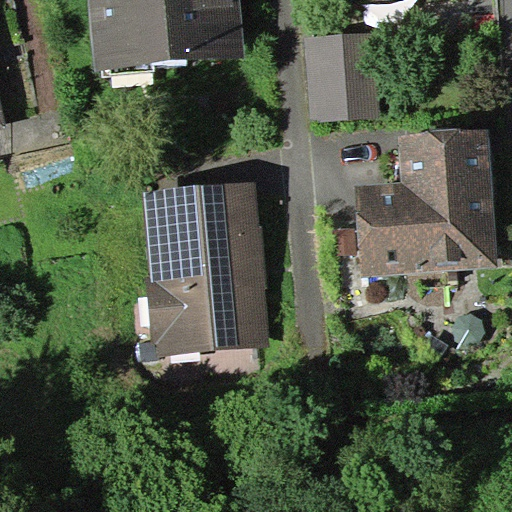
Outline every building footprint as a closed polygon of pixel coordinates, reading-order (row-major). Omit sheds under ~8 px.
[(240,0),(93,0),(99,77),(245,67),(240,0)] [(369,41),(307,44),(309,125),(372,123),(369,41)] [(0,84),(0,137),(10,135),(0,84)] [(408,190),(365,192),(368,276),(505,271),(500,141),(406,144),(408,190)] [(257,197),(145,200),(150,359),(262,355),(257,197)]
